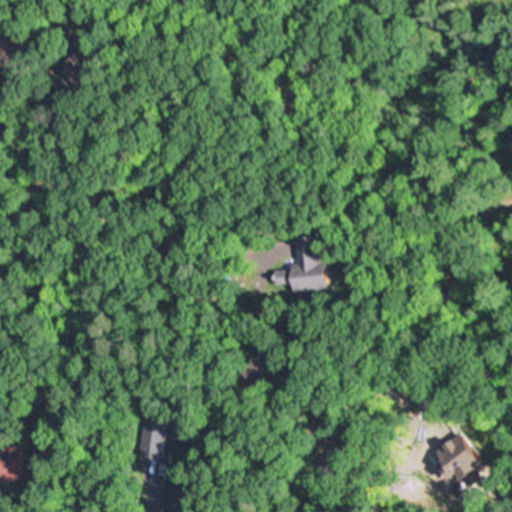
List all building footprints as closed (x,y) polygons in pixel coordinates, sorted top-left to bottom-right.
[(47,40),(33,61),(20,51),(12,46),(13,44),(3,37),(17,18),(38,33),(47,40)] [(108,73),(90,94),(65,72),(83,52),(108,73)] [(327,251),(328,263),(333,262),(335,290),(299,292),(298,286),(279,287),(278,272),(295,271),(295,265),(301,265),(300,251),(299,239),(326,237),(327,251)] [(248,300),(222,301),(222,288),(248,287),(248,300)] [(249,350),(231,354),(229,344),(247,340),(249,350)] [(272,386),(249,394),(240,369),(252,365),(250,359),(261,355),(272,386)] [(57,394),(57,396),(59,396),(59,402),(56,402),(55,405),(48,405),(48,402),(43,402),(43,395),(48,395),(48,393),(57,394)] [(172,419),(169,456),(146,454),(149,417),(172,419)] [(59,450),(55,469),(41,466),(34,465),(38,446),(47,447),(59,450)] [(30,477),(0,484),(0,452),(23,447),(30,477)] [(199,484),(195,511),(172,511),(175,482),(199,484)]
